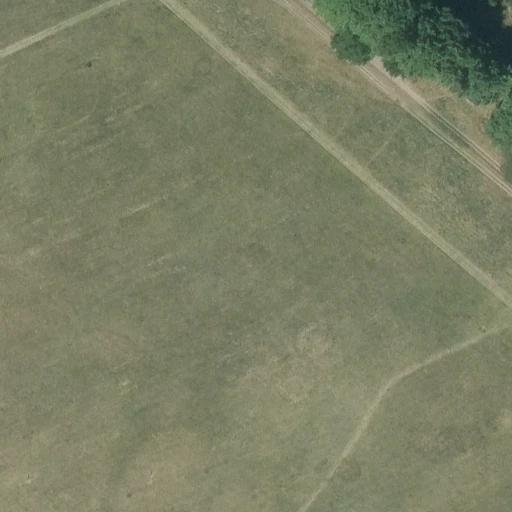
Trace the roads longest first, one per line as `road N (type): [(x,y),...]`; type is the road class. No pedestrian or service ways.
road 1 (track): [(170,0),(511,296)]
road 2 (unknown): [(511,182),(300,0)]
road 3 (track): [(388,0),(511,105)]
